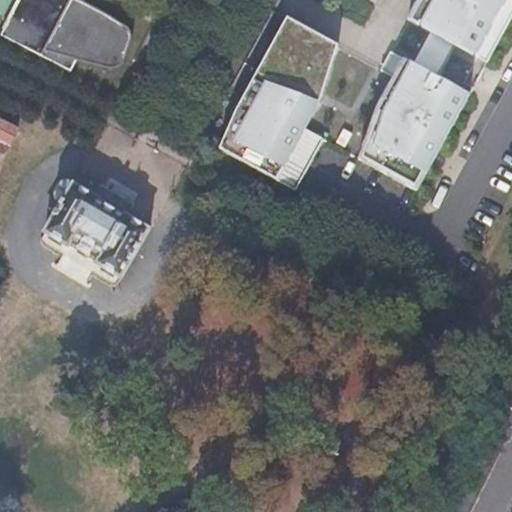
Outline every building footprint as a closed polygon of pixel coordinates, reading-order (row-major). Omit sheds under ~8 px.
[(20,0),(2,36),(72,72),(77,61),(106,68),(114,68),(122,65),(124,65),(128,55),(133,40),(133,35),(131,31),(127,26),(103,12),(85,2),(85,0),(20,0)] [(487,63),(511,16),(511,0),(418,0),(408,19),(487,63)] [(320,102),(338,46),(287,18),(236,110),(219,149),(295,190),(323,140),(304,130),(320,102)] [(417,192),(470,95),(391,51),(381,69),(394,76),(377,107),(358,160),(417,192)] [(0,156),(7,143),(10,144),(16,131),(18,128),(0,119),(0,156)] [(10,144),(7,143),(0,156),(0,163),(10,168),(26,135),(16,131),(10,144)] [(62,203),(41,237),(40,240),(41,243),(43,246),(108,283),(112,284),(115,284),(118,283),(151,228),(128,214),(134,204),(103,186),(97,196),(72,182),(68,181),(65,181),(62,183),(55,195),(57,201),(62,203)] [(511,384),(502,379),(437,511),(469,511),(511,425),(511,384)]
